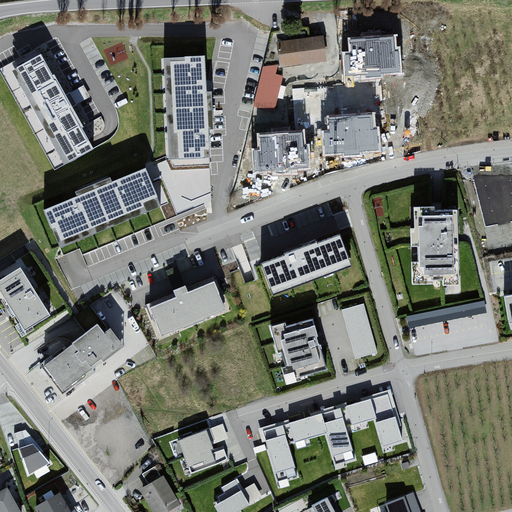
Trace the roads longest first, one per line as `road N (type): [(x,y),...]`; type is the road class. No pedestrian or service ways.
road 1 (residential): [(399,368),(345,184)]
road 2 (unclassified): [(190,0),(0,13)]
road 3 (residential): [(345,184),(202,236),(182,236)]
road 4 (tertiary): [(12,377),(118,511)]
road 5 (residential): [(511,152),(345,184)]
road 6 (residential): [(241,416),(399,368)]
road 7 (residential): [(441,511),(399,368)]
